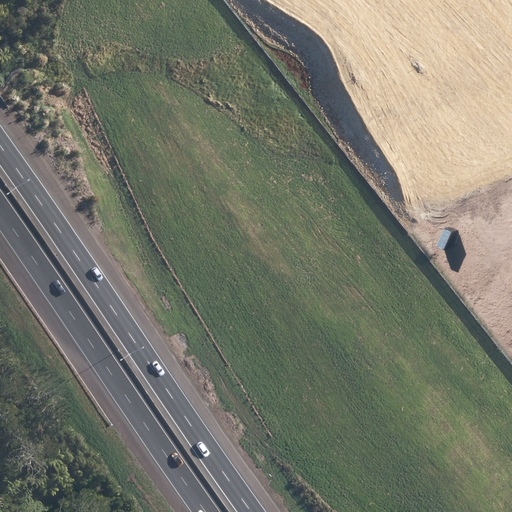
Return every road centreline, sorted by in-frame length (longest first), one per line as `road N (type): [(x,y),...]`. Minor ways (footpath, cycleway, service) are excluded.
road 1 (motorway): [(0,147),(251,511)]
road 2 (motorway): [(202,511),(0,218)]
